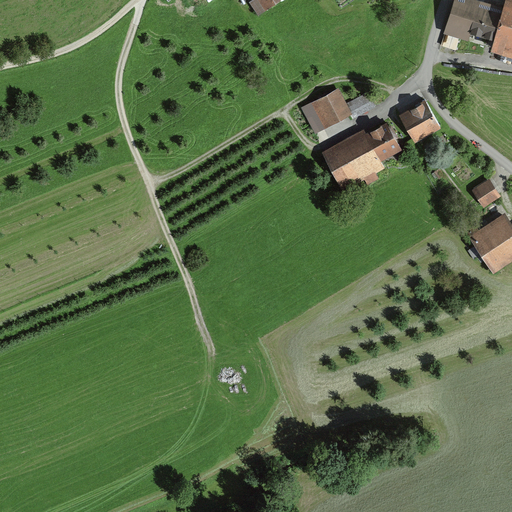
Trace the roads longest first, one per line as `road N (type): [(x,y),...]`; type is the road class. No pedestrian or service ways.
road 1 (track): [(425,83),(394,87),(339,77),(156,177),(142,168),(118,91),(142,0)]
road 2 (track): [(425,83),(322,145),(300,132),(286,108)]
road 3 (track): [(141,0),(87,44),(0,65)]
road 4 (track): [(511,166),(439,106),(425,83)]
